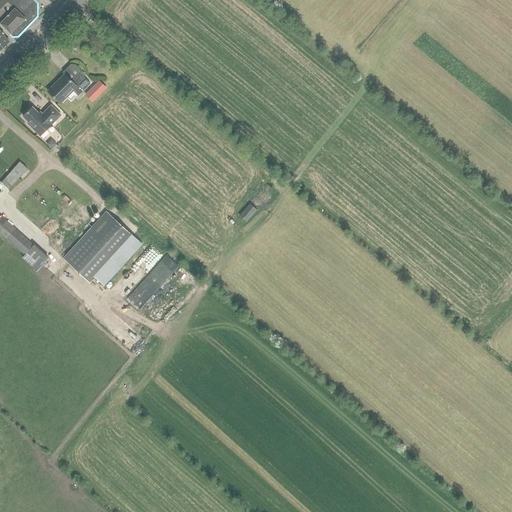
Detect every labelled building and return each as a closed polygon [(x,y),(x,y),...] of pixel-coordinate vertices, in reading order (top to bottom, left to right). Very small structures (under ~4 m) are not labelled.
[(0,0),(0,22),(1,23),(0,24),(11,34),(13,36),(18,36),(28,25),(28,21),(35,13),(35,4),(31,0),(0,0)] [(0,30),(0,51),(9,42),(3,35),(3,34),(0,30)] [(77,96),(89,83),(78,73),(70,81),(63,75),(47,90),(60,102),(71,90),(77,96)] [(99,81),(85,95),(93,102),(107,88),(99,81)] [(41,115),(32,107),(23,117),(28,123),(27,124),(40,136),(61,116),(51,106),(41,115)] [(52,149),(56,144),(51,139),(46,144),(52,149)] [(1,183),(8,190),(27,169),(19,162),(1,183)] [(250,204),(239,215),(247,222),(257,210),(250,204)] [(90,283),(133,236),(106,211),(63,259),(90,283)] [(0,232),(24,255),(33,246),(0,216),(0,232)]
